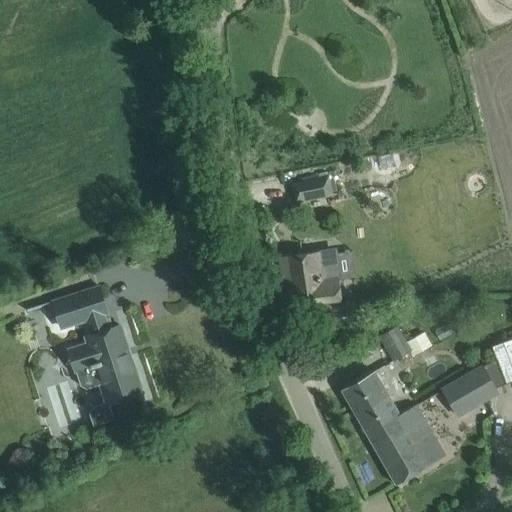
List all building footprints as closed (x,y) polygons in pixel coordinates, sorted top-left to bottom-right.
[(330,176),(292,184),(296,202),(333,195),(330,176)] [(299,254),(279,257),(286,307),(306,304),(339,300),(336,278),(338,278),(335,253),(331,250),(318,252),(299,254)] [(79,293),(53,301),(61,328),(86,320),(91,335),(86,337),(88,344),(69,350),(70,353),(65,363),(75,368),(76,373),(78,372),(96,367),(101,384),(107,403),(108,404),(110,403),(123,399),(142,392),(120,326),(109,330),(104,314),(107,313),(98,287),(79,293)] [(380,337),(393,361),(411,351),(413,356),(432,345),(424,331),(407,341),(398,326),(380,337)] [(499,392),(484,364),(441,388),(456,416),(499,392)] [(359,380),(342,390),(396,484),(413,475),(416,473),(443,457),(447,455),(418,405),(417,404),(399,415),(374,371),(359,380)]
